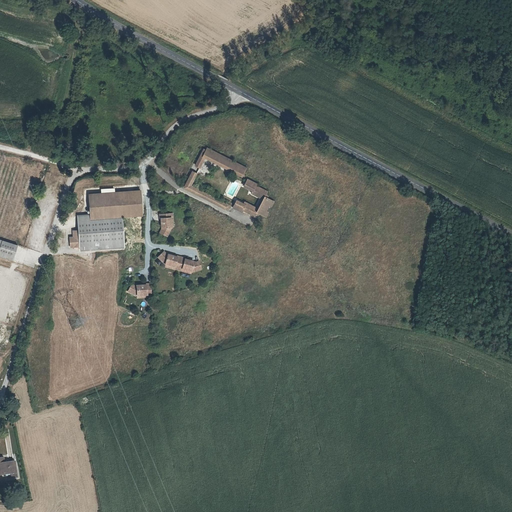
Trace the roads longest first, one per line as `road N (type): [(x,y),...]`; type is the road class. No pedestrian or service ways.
road 1 (tertiary): [(511,235),(243,93)]
road 2 (unclassified): [(81,171),(68,180),(0,401)]
road 3 (tertiary): [(243,93),(75,0)]
road 4 (unclassified): [(81,171),(140,168),(181,122),(243,93)]
